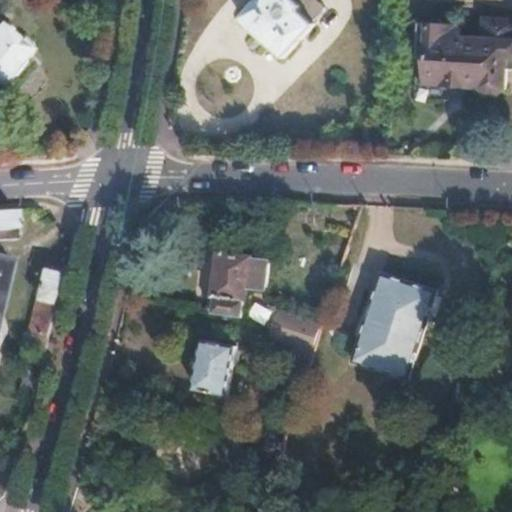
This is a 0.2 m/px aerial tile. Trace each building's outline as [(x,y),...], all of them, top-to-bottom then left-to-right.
[(315,23),(328,9),(317,0),(260,0),(243,18),(289,60),(319,27),(315,23)] [(511,59),(511,20),(488,18),(486,38),(460,36),(460,25),(419,23),(418,45),(427,46),(425,83),(482,87),(488,95),(500,95),(507,88),(509,59),(511,59)] [(0,88),(30,53),(0,28),(0,88)] [(0,238),(23,238),(22,210),(0,210),(0,238)] [(0,324),(16,255),(0,251),(0,324)] [(245,317),(254,258),(225,253),(215,313),(245,317)] [(51,313),(61,276),(61,274),(43,269),(27,334),(22,333),(18,348),(40,354),(43,344),(51,313)] [(435,294),(381,276),(352,366),(405,383),(435,294)] [(324,323),(294,314),(280,310),(271,338),(285,343),(314,353),(324,323)] [(227,394),(239,345),(207,338),(196,386),(227,394)]
